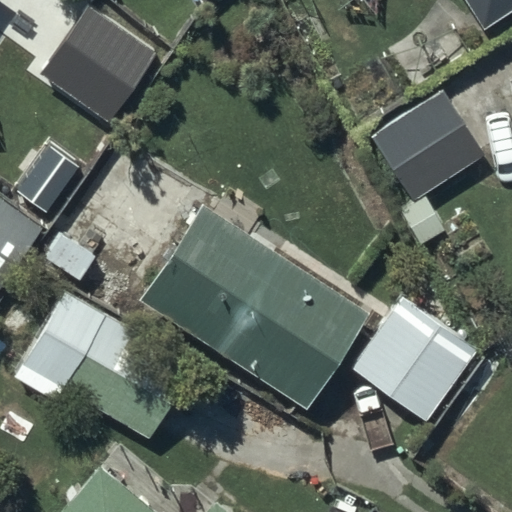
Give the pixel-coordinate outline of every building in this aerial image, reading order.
[(157,50),(94,0),(38,70),(102,121),(157,50)] [(511,0),(459,0),(478,27),(511,4),(511,0)] [(437,89),(367,136),(410,200),(397,209),(419,242),(442,226),(420,193),(480,153),(437,89)] [(0,197),(0,284),(41,227),(0,197)] [(198,203),(134,299),(301,408),(364,312),(198,203)] [(63,292),(15,377),(54,400),(60,390),(144,437),(187,362),(63,292)] [(398,295),(347,365),(423,420),(473,349),(398,295)] [(511,324),(501,333),(511,341),(511,324)] [(152,511),(97,465),(57,511),(224,511),(210,500),(200,511),(152,511)]
